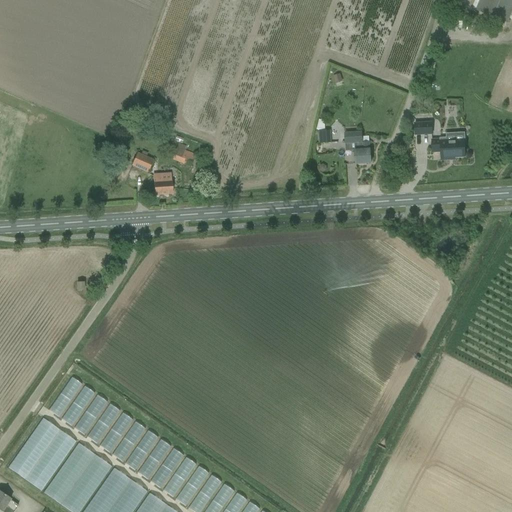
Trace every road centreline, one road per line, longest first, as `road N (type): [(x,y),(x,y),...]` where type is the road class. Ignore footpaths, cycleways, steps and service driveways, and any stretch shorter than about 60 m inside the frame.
road 1 (tertiary): [(129,219),(511,193)]
road 2 (unclassified): [(0,450),(123,271),(129,219)]
road 3 (track): [(443,0),(438,34),(370,203)]
road 4 (tertiary): [(0,228),(129,219)]
